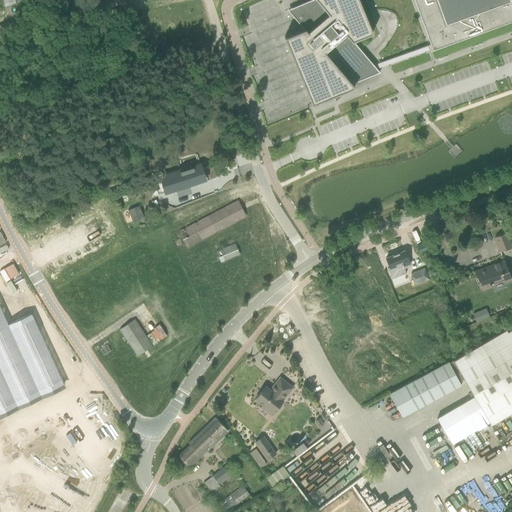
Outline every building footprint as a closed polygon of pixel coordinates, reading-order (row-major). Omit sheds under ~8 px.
[(353,41),(372,33),(358,0),(311,0),(304,3),(297,6),(314,26),(307,32),(305,29),(292,34),(284,37),(312,105),(333,96),(333,97),(334,99),(340,95),(339,93),(354,87),(352,84),(379,72),(376,69),(353,41)] [(511,0),(413,0),(432,49),(433,51),(511,22),(511,0)] [(157,132),(162,130),(158,117),(152,119),(157,132)] [(200,164),(168,174),(172,186),(174,190),(193,184),(197,183),(198,182),(197,179),(198,179),(204,177),(202,173),(200,164)] [(186,247),(245,216),(238,201),(179,232),(186,247)] [(91,206),(34,235),(50,267),(107,239),(91,206)] [(139,206),(127,211),(132,222),(143,217),(139,206)] [(500,252),(511,248),(506,234),(494,238),(500,252)] [(419,253),(429,249),(426,242),(417,246),(419,253)] [(220,262),(239,254),(235,244),(216,252),(220,262)] [(397,268),(409,264),(404,251),(385,258),(390,268),(396,266),(397,268)] [(511,280),(507,270),(504,261),(475,272),(477,278),(475,279),(477,284),(480,284),(482,290),(492,287),(491,284),(503,279),(504,283),(511,280)] [(415,285),(429,280),(424,269),(410,274),(415,285)] [(0,412),(63,384),(31,314),(8,324),(0,306),(0,412)] [(472,313),(475,322),(489,317),(486,308),(472,313)] [(152,346),(146,338),(134,320),(119,329),(137,356),(152,346)] [(511,328),(507,332),(506,329),(449,363),(448,362),(390,393),(402,417),(461,385),(459,382),(464,379),(471,392),(468,394),(471,398),(436,419),(451,444),(489,422),(490,424),(511,411),(511,328)] [(283,400),(293,388),(280,378),(270,390),(265,386),(255,399),(262,405),(260,407),(271,416),(283,401),(283,400)] [(228,431),(222,425),(215,417),(188,443),(190,445),(178,456),(189,467),(228,431)] [(267,461),(276,454),(263,436),(254,442),(267,461)] [(255,449),(250,452),(257,462),(262,459),(255,449)] [(219,489),(237,474),(229,463),(210,478),(219,489)] [(271,487),(288,475),(281,466),(264,477),(271,487)] [(236,504),(249,495),(243,486),(230,495),(230,496),(228,497),(233,505),(236,504)]
